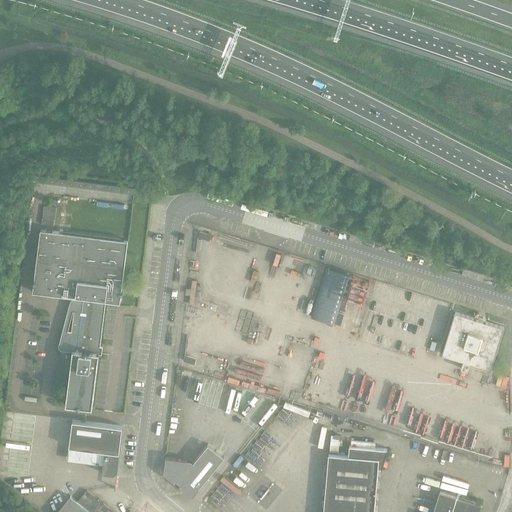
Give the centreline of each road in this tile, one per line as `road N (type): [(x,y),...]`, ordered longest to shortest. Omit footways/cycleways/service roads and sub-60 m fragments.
road 1 (unclassified): [(172,511),(149,491),(142,471),(173,220),(185,204),(201,202),(511,299)]
road 2 (motorway): [(112,0),(298,72),(511,182)]
road 3 (unknown): [(44,407),(55,313),(49,302),(25,309),(17,396),(24,405)]
road 4 (motorway): [(307,0),(511,68)]
road 5 (unknown): [(148,421),(109,416),(114,319),(119,309),(162,312)]
road 6 (unknown): [(333,354),(511,412)]
road 7 (unknown): [(144,481),(54,470),(49,421)]
road 8 (unknown): [(448,307),(436,328),(382,319),(380,296),(406,294)]
